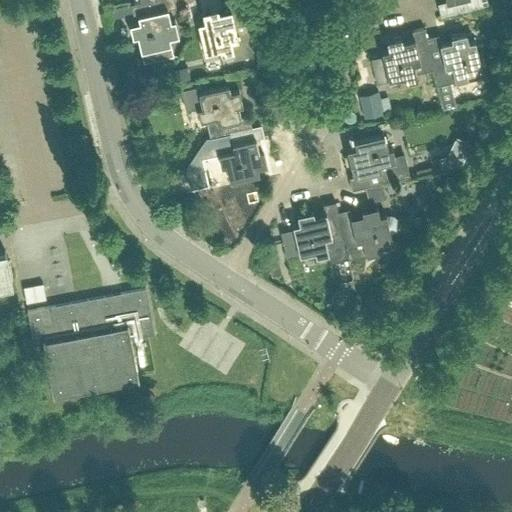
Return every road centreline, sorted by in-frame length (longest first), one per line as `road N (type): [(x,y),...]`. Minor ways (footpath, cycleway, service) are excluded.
road 1 (unclassified): [(226,282),(130,200),(77,0)]
road 2 (residential): [(226,282),(342,83),(348,45),(375,0)]
road 3 (tertiary): [(385,380),(511,169)]
road 4 (unclassified): [(385,380),(226,282)]
road 5 (tertiary): [(305,511),(385,380)]
